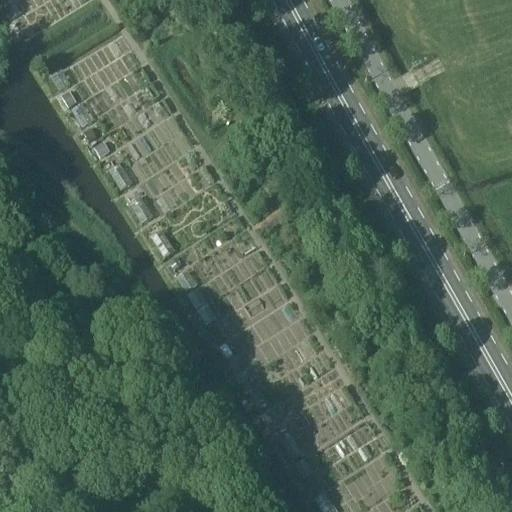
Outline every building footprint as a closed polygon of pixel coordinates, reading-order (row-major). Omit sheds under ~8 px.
[(76,106),(69,95),(61,100),(68,111),(76,106)] [(90,131),(83,136),(89,145),(96,140),(90,131)] [(94,151),(100,161),(109,155),(103,145),(94,151)] [(285,191),(278,197),(284,204),(291,199),(285,191)] [(182,269),(177,260),(169,266),(175,274),(182,269)] [(220,338),(215,328),(207,332),(213,342),(220,338)] [(271,421),(267,413),(259,418),(264,426),(271,421)] [(304,490),(308,498),(315,493),(311,486),(304,490)]
